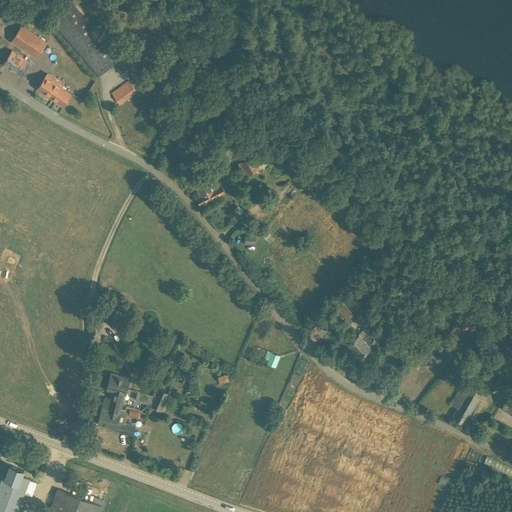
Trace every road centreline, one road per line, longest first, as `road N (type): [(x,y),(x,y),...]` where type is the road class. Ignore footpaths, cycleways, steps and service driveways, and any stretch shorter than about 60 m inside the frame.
road 1 (unclassified): [(511,458),(346,385),(160,177),(0,88)]
road 2 (tertiary): [(240,511),(0,422)]
